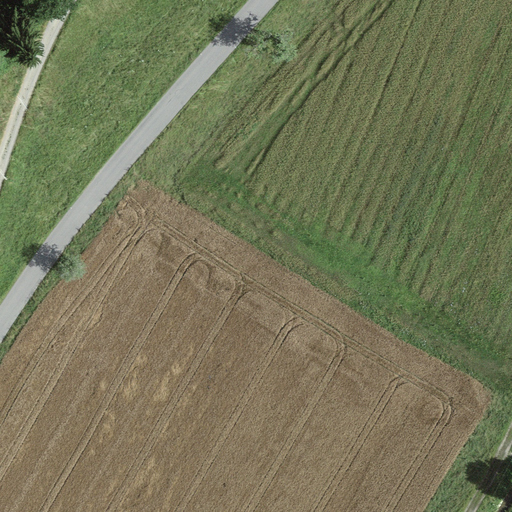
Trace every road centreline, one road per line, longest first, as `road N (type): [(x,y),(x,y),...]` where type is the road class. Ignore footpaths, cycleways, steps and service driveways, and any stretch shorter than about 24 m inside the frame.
road 1 (unclassified): [(264,0),(87,205),(0,325)]
road 2 (track): [(0,171),(23,94),(73,0)]
